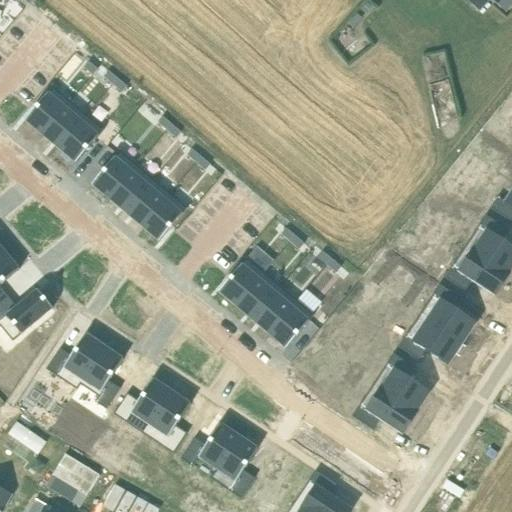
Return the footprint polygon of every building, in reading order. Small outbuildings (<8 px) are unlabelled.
[(98,69),(89,62),(83,68),(92,75),(93,75),(98,69)] [(109,71),(104,77),(113,85),(118,79),(109,71)] [(118,79),(113,85),(122,93),(127,86),(118,79)] [(53,87),(25,121),(42,135),(71,101),(53,87)] [(71,101),(42,135),(59,149),(87,115),(71,101)] [(87,115),(59,149),(76,164),(104,130),(87,115)] [(163,117),(158,123),(167,131),(172,125),(163,117)] [(488,122),(481,131),(491,138),(498,128),(488,122)] [(172,125),(167,131),(176,138),(181,132),(172,125)] [(193,150),(188,156),(197,164),(202,158),(193,150)] [(120,151),(92,185),(109,199),(137,166),(120,151)] [(202,158),(197,164),(206,171),(211,165),(202,158)] [(137,166),(109,199),(125,213),(154,180),(137,166)] [(154,180),(125,213),(142,227),(170,194),(154,180)] [(170,194),(142,227),(159,242),(188,208),(170,194)] [(498,197),(490,208),(511,222),(511,221),(511,194),(506,203),(498,197)] [(485,216),(465,247),(508,275),(508,274),(511,267),(511,248),(499,240),(503,235),(504,234),(507,229),(506,229),(486,215),(485,216)] [(408,222),(394,239),(405,249),(411,242),(414,245),(423,234),(408,222)] [(286,229),(281,235),(290,242),(295,236),(286,229)] [(295,236),(290,242),(299,250),(304,244),(295,236)] [(447,273),(444,278),(445,278),(465,292),(470,285),(473,281),(494,295),(508,275),(465,247),(463,249),(447,273)] [(0,256),(0,303),(8,297),(0,286),(0,285),(20,270),(5,252),(0,256)] [(323,252),(318,258),(327,266),(332,260),(323,252)] [(247,258),(219,292),(236,306),(264,273),(247,259),(247,258)] [(332,260),(327,266),(336,273),(341,267),(332,260)] [(264,273),(236,306),(252,320),(281,287),(264,273)] [(439,285),(419,316),(461,344),(474,324),(454,310),(456,306),(461,299),(460,298),(439,284),(439,285)] [(281,287),(252,320),(269,334),(297,301),(281,287)] [(0,303),(0,326),(13,342),(22,334),(53,308),(38,290),(17,307),(8,297),(0,303)] [(355,293),(344,310),(357,319),(369,302),(355,293)] [(297,301),(269,334),(286,349),(315,315),(313,314),(297,301)] [(419,316),(398,347),(399,347),(419,361),(424,354),(426,350),(447,364),(461,344),(419,316)] [(60,348),(46,369),(76,390),(105,347),(86,334),(71,356),(60,348)] [(105,347),(76,390),(77,390),(81,385),(98,397),(95,402),(107,410),(121,389),(109,381),(124,359),(105,347)] [(393,354),(372,385),(415,414),(416,413),(415,412),(428,393),(407,379),(415,367),(414,367),(393,354)] [(127,393),(113,414),(126,422),(143,434),(144,434),(172,392),(153,379),(139,400),(127,393)] [(372,385),(352,416),(352,417),(373,430),(381,419),(402,434),(415,414),(372,385)] [(172,392),(144,434),(174,455),(188,433),(176,426),(191,404),(172,392)] [(24,402),(19,409),(28,415),(33,408),(24,402)] [(195,438),(180,459),(192,467),(198,457),(216,469),(210,479),(211,479),(239,436),(220,424),(206,445),(195,438)] [(239,436),(211,479),(241,499),(255,478),(244,471),(258,449),(239,436)] [(19,479),(13,491),(30,500),(51,460),(35,451),(19,479)] [(316,470),(295,502),(310,511),(349,511),(351,510),(329,496),(337,485),(316,470)] [(511,511),(511,488),(505,483),(485,511),(511,511)] [(0,488),(0,511),(1,511),(11,495),(0,488)] [(45,511),(48,507),(49,506),(36,499),(35,499),(28,511),(45,511)] [(310,511),(295,502),(287,511),(310,511)]
